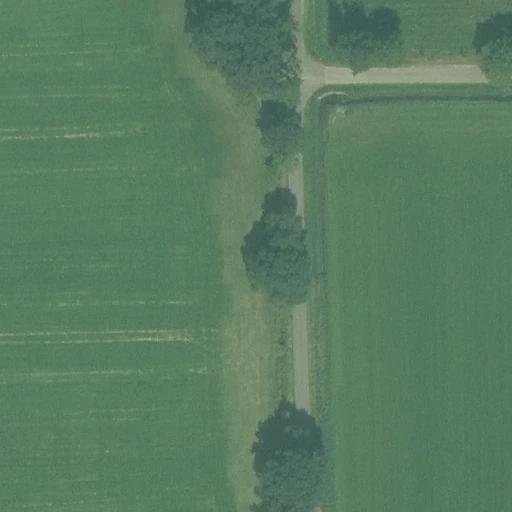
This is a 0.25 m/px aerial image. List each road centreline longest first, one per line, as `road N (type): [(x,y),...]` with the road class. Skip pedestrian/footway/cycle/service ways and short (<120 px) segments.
road 1 (unclassified): [(308,511),(295,82)]
road 2 (unclassified): [(511,81),(295,82)]
